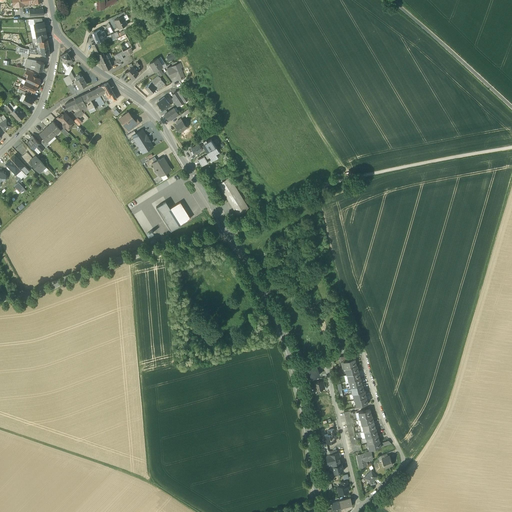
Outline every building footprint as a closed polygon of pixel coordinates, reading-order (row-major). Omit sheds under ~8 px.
[(105,3),(104,3),(103,0),(96,0),(97,10),(104,8),(107,6),(105,3)] [(123,16),(122,16),(118,18),(114,20),(119,28),(127,24),(123,16)] [(42,23),(34,24),(35,31),(46,29),(46,27),(45,26),(44,23),(42,23)] [(46,29),(35,31),(37,38),(45,37),(47,37),(46,33),(47,32),(46,29)] [(102,32),(100,32),(99,30),(93,33),(96,42),(99,41),(105,39),(102,32)] [(119,36),(116,38),(117,39),(123,51),(125,50),(130,47),(132,46),(125,34),(119,36)] [(105,39),(99,41),(100,45),(113,40),(111,36),(109,37),(107,38),(105,39)] [(96,42),(92,44),(94,50),(99,48),(101,47),(100,45),(99,41),(96,42)] [(48,46),(43,46),(44,47),(40,47),(40,51),(41,55),(50,55),(49,48),(48,46)] [(71,59),(67,52),(60,56),(65,63),(68,61),(71,59)] [(102,55),(98,58),(101,63),(109,59),(107,53),(102,55)] [(109,59),(101,63),(104,69),(112,66),(111,63),(109,59)] [(157,59),(150,63),(154,71),(162,66),(157,59)] [(44,63),(36,61),(36,62),(35,65),(35,67),(34,69),(34,70),(42,71),(44,63)] [(180,63),(174,65),(167,68),(170,75),(171,75),(172,77),(176,75),(179,80),(184,77),(180,68),(182,67),(180,63)] [(71,72),(73,68),(69,66),(65,75),(69,75),(71,72)] [(137,71),(132,66),(131,68),(126,72),(132,78),(138,73),(137,71)] [(32,75),(28,74),(28,75),(25,80),(37,86),(40,79),(38,79),(32,75)] [(82,76),(75,80),(79,89),(87,85),(82,76)] [(157,77),(151,83),(153,86),(160,80),(157,77)] [(37,86),(25,80),(23,85),(22,87),(26,88),(32,91),(34,92),(37,86)] [(160,80),(153,86),(154,87),(157,85),(160,88),(164,85),(160,80)] [(111,90),(108,83),(102,86),(105,92),(106,93),(111,90)] [(153,86),(151,83),(145,88),(150,94),(156,89),(154,87),(153,86)] [(102,86),(95,89),(99,95),(102,94),(105,92),(102,86)] [(95,89),(89,92),(91,96),(93,96),(94,98),(95,98),(99,95),(95,89)] [(183,91),(181,89),(177,92),(184,102),(188,99),(183,91)] [(89,92),(81,96),(86,106),(88,110),(93,107),(88,98),(91,96),(89,92)] [(184,102),(177,92),(172,95),(174,97),(179,105),(184,102)] [(34,99),(25,95),(22,102),(30,106),(34,99)] [(99,95),(95,98),(99,106),(99,107),(104,104),(99,95)] [(81,96),(75,100),(78,105),(80,110),(86,106),(81,96)] [(169,104),(164,98),(157,103),(162,109),(165,107),(167,105),(169,104)] [(71,101),(65,105),(69,112),(75,109),(71,101)] [(25,115),(17,106),(14,110),(11,112),(18,121),(25,115)] [(174,108),(165,115),(168,120),(170,118),(177,113),(174,108)] [(80,110),(74,115),(77,118),(77,119),(83,113),(80,110)] [(73,122),(65,113),(62,116),(61,115),(58,118),(64,124),(62,127),(65,130),(73,122)] [(134,121),(128,113),(123,117),(120,119),(120,120),(120,121),(121,123),(123,123),(126,127),(130,125),(134,121)] [(64,124),(58,118),(56,120),(60,124),(62,127),(64,124)] [(11,126),(6,119),(2,122),(0,123),(0,125),(4,131),(11,126)] [(134,121),(130,125),(133,129),(140,124),(136,119),(134,121)] [(187,127),(181,119),(177,122),(178,123),(175,126),(180,133),(187,127)] [(57,126),(53,122),(46,128),(54,136),(60,131),(59,129),(60,129),(57,126)] [(46,128),(39,134),(44,139),(47,142),(54,136),(46,128)] [(146,136),(142,130),(136,134),(132,137),(136,143),(136,142),(140,148),(139,148),(143,154),(153,148),(150,142),(146,136)] [(39,144),(32,136),(29,139),(30,141),(27,143),(33,150),(36,147),(41,152),(44,149),(39,144)] [(206,139),(203,140),(204,142),(202,143),(204,145),(207,151),(215,146),(210,138),(207,140),(206,139)] [(198,144),(191,148),(195,154),(202,149),(201,147),(199,143),(198,144)] [(215,146),(207,151),(208,153),(204,156),(204,155),(198,159),(202,165),(208,162),(206,158),(210,156),(212,159),(217,156),(216,154),(218,153),(220,152),(218,149),(217,149),(215,146)] [(27,152),(22,157),(28,164),(29,162),(32,159),(27,152)] [(24,167),(15,156),(6,164),(13,172),(14,171),(15,171),(17,173),(21,170),(24,167)] [(44,165),(36,157),(33,160),(32,159),(29,162),(39,173),(44,169),(42,167),(44,165)] [(167,164),(164,158),(160,160),(159,160),(157,161),(154,163),(154,164),(152,165),(160,177),(165,174),(170,170),(167,164)] [(152,159),(146,163),(149,167),(152,165),(154,164),(154,163),(152,159)] [(21,170),(17,173),(15,171),(14,171),(13,172),(16,175),(17,176),(20,179),(25,175),(21,170)] [(229,177),(224,180),(225,181),(223,182),(223,181),(218,184),(237,215),(242,212),(241,211),(243,210),(243,211),(248,208),(229,177)] [(18,182),(13,187),(19,194),(25,189),(18,182)] [(156,207),(171,231),(180,225),(169,208),(165,201),(156,207)] [(180,201),(169,208),(180,225),(191,219),(180,201)] [(347,358),(341,359),(341,360),(343,359),(344,365),(345,365),(355,363),(355,361),(355,360),(354,357),(354,356),(347,358)] [(355,363),(345,365),(346,372),(347,372),(357,369),(357,367),(356,363),(355,363)] [(317,374),(319,373),(316,364),(308,367),(311,376),(317,374)] [(357,369),(347,372),(348,378),(359,376),(359,373),(358,369),(357,369)] [(359,376),(348,378),(350,384),(361,382),(360,379),(361,379),(360,375),(359,376)] [(322,379),(313,381),(315,389),(324,387),(322,379)] [(361,382),(350,384),(352,391),(363,388),(362,386),(363,386),(362,382),(361,382)] [(363,388),(352,391),(354,397),(365,395),(364,392),(365,392),(364,388),(363,388)] [(365,395),(354,397),(355,403),(354,404),(368,401),(368,400),(367,401),(366,398),(366,394),(365,395)] [(369,407),(358,409),(359,416),(360,416),(370,413),(370,411),(369,407)] [(370,413),(360,416),(361,422),(362,422),(372,420),(371,417),(372,417),(371,413),(370,413)] [(372,420),(362,422),(363,428),(364,428),(374,426),(373,423),(374,423),(373,419),(372,420)] [(374,426),(364,428),(365,435),(366,435),(376,432),(375,430),(376,430),(375,426),(374,426)] [(334,427),(327,429),(328,432),(324,433),(326,441),(335,439),(335,436),(336,435),(334,427)] [(376,432),(366,435),(367,441),(378,439),(377,436),(378,436),(377,432),(376,432)] [(378,439),(367,441),(369,447),(380,445),(379,442),(379,438),(378,439)] [(370,450),(356,453),(356,454),(359,464),(365,463),(366,463),(365,458),(371,457),(370,451),(370,450)] [(330,453),(325,454),(325,455),(327,460),(330,459),(331,464),(332,464),(341,462),(340,457),(339,457),(338,451),(339,451),(338,451),(337,451),(330,453)] [(379,454),(374,459),(375,461),(379,460),(379,459),(381,457),(387,455),(386,452),(379,454)] [(387,455),(381,457),(384,466),(392,464),(390,458),(390,457),(389,454),(387,455)] [(341,462),(332,464),(334,472),(343,469),(341,462)] [(377,475),(371,468),(363,476),(370,482),(377,475)] [(346,479),(340,480),(341,484),(337,485),(339,493),(348,491),(346,484),(347,483),(346,479)] [(350,497),(339,499),(339,500),(341,510),(342,510),(344,509),(351,503),(350,497)] [(339,500),(331,502),(333,511),(341,510),(339,500)]
